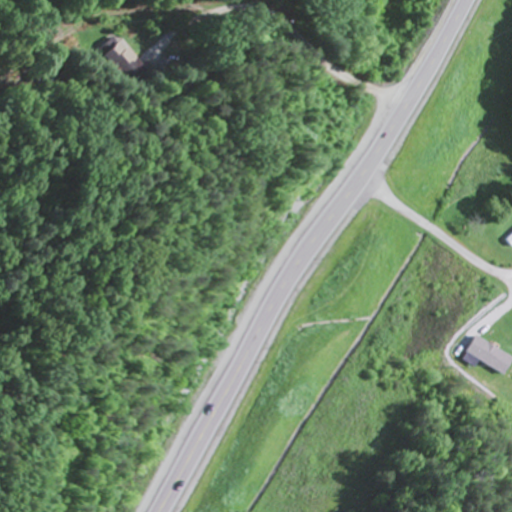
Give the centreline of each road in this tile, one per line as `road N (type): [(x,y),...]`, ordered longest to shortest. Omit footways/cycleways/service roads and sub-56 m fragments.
road 1 (trunk): [(164,511),(458,0)]
road 2 (residential): [(351,179),(474,265),(511,274)]
